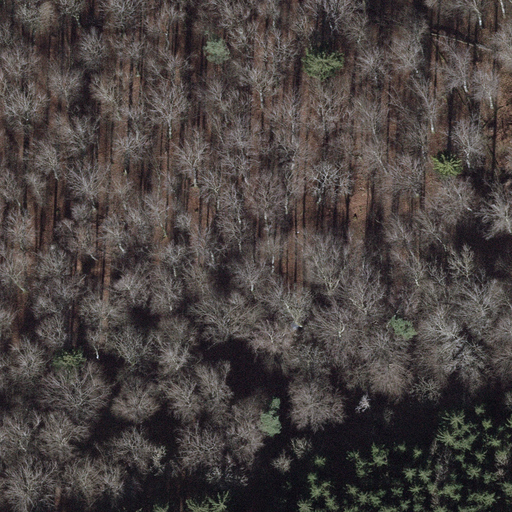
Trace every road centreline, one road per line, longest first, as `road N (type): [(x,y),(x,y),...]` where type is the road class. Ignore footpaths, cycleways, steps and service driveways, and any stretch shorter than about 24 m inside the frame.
road 1 (track): [(0,262),(133,280),(206,306),(223,347),(178,414),(38,511)]
road 2 (track): [(0,162),(178,68),(277,40),(338,0)]
